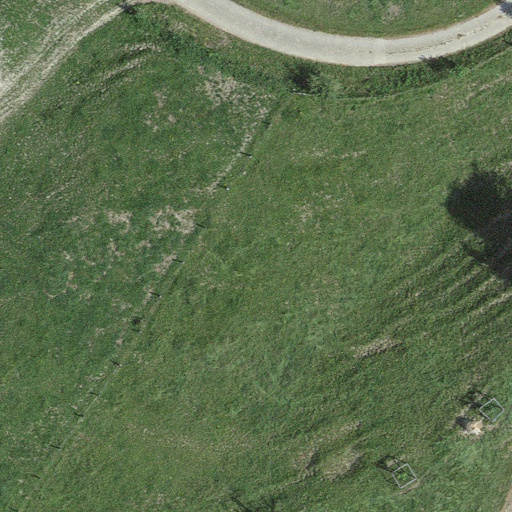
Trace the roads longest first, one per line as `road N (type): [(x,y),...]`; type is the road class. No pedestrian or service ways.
road 1 (track): [(511,1),(462,38),(341,62),(229,31),(188,0)]
road 2 (track): [(121,0),(94,14),(0,105)]
